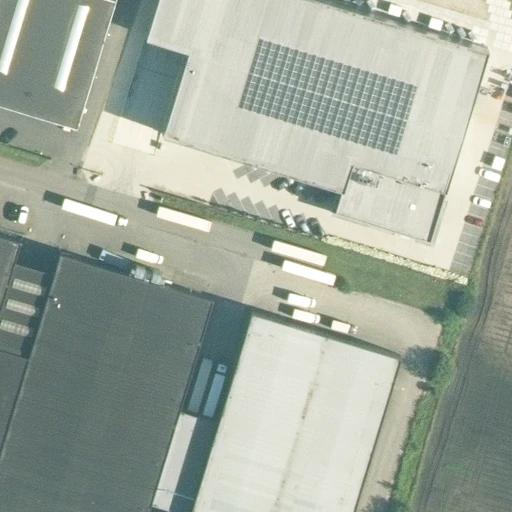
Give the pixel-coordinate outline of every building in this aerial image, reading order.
[(0,0),(0,104),(76,127),(76,128),(114,0),(0,0)] [(341,0),(154,0),(144,32),(186,45),(159,129),(339,186),(332,208),(427,239),(488,47),(341,0)] [(0,305),(20,239),(0,233),(0,305)] [(146,511),(150,502),(178,408),(212,297),(59,251),(28,355),(0,346),(0,511),(146,511)] [(178,408),(150,502),(181,511),(351,511),(399,354),(250,309),(217,420),(178,408)]
